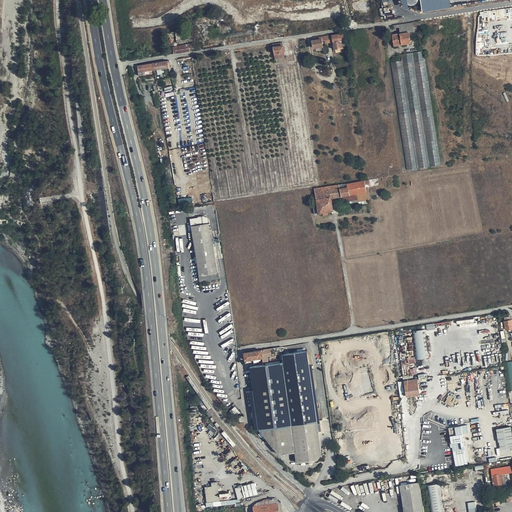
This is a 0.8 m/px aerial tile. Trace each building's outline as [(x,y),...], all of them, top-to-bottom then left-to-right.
[(402,0),(403,0),(406,8),(409,7),(408,0),(421,0),(423,12),(501,0),(402,0)] [(422,29),(421,20),(393,25),(394,28),(399,27),(400,33),(409,32),(413,31),(422,29)] [(191,40),(189,32),(176,34),(178,43),(191,40)] [(409,32),(400,33),(392,35),(394,45),(402,44),(411,42),(409,32)] [(343,33),(332,35),(333,39),(334,49),(345,47),(343,33)] [(323,46),(322,36),(312,38),(313,48),(323,46)] [(284,42),(273,44),(275,52),(285,51),(284,42)] [(173,47),(174,54),(192,51),(194,49),(194,47),(193,47),(193,43),(173,47)] [(402,54),(402,55),(403,60),(393,62),(409,169),(413,169),(441,163),(424,50),(402,54)] [(285,51),(275,52),(276,59),(286,57),(285,51)] [(193,64),(191,57),(182,59),(183,66),(193,64)] [(168,61),(152,64),(152,70),(169,67),(168,65),(168,61)] [(152,70),(152,64),(137,66),(139,76),(145,75),(144,72),(152,70)] [(355,193),(366,191),(365,185),(370,184),(369,180),(353,183),(355,193)] [(342,202),(367,197),(366,191),(355,193),(353,183),(347,184),(348,186),(349,194),(341,196),(342,202)] [(331,198),(341,196),(340,188),(348,186),(347,184),(332,185),(315,188),(316,199),(330,196),(331,198)] [(340,188),(341,196),(349,194),(348,186),(340,188)] [(333,210),(331,198),(330,196),(316,199),(317,203),(312,204),(314,214),(333,210)] [(218,277),(208,218),(204,215),(188,218),(198,280),(218,277)] [(430,371),(423,329),(410,331),(417,373),(430,371)] [(253,351),(254,358),(262,357),(277,355),(276,347),(253,351)] [(297,462),(316,460),(321,454),(302,347),(280,350),(281,359),(281,362),(282,365),(295,451),(297,462)] [(253,351),(243,352),(244,360),(254,358),(253,351)] [(401,366),(403,375),(411,373),(410,364),(401,366)] [(295,451),(282,365),(249,370),(258,432),(271,447),(280,453),(295,451)] [(411,373),(403,375),(401,375),(404,395),(407,395),(405,381),(407,380),(407,378),(412,377),(411,373)] [(405,381),(407,395),(419,393),(417,379),(407,380),(405,381)] [(471,423),(450,426),(455,465),(470,463),(467,444),(473,443),(471,423)] [(511,433),(511,427),(496,429),(498,444),(500,443),(502,455),(511,453),(511,433)] [(248,469),(240,461),(237,464),(245,472),(248,469)] [(502,474),(511,472),(511,465),(501,468),(491,469),(492,476),(502,474)] [(502,474),(492,476),(493,485),(494,485),(495,489),(504,488),(502,474)] [(207,506),(236,503),(236,499),(220,500),(218,481),(212,482),(212,486),(205,486),(207,506)] [(258,494),(254,481),(240,485),(244,498),(258,494)] [(423,511),(419,482),(401,485),(404,511),(423,511)] [(444,511),(440,483),(427,486),(431,511),(444,511)] [(481,508),(488,507),(486,498),(479,499),(481,508)] [(264,508),(278,503),(278,500),(274,499),(271,499),(254,505),(255,510),(262,509),(264,508)] [(279,511),(278,504),(278,503),(264,508),(262,509),(255,510),(254,511),(279,511)] [(287,511),(281,503),(278,504),(279,511),(287,511)]
